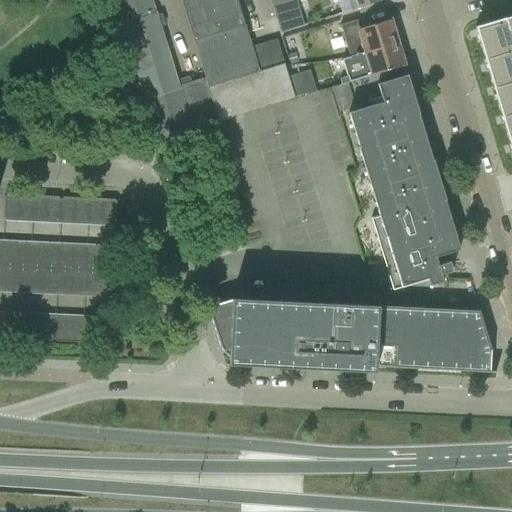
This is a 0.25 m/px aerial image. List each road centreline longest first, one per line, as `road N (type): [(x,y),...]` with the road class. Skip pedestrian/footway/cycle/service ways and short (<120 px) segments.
road 1 (residential): [(207,392),(137,182),(0,169)]
road 2 (primary): [(0,483),(349,511)]
road 3 (primary): [(323,460),(0,426)]
road 4 (primary): [(323,460),(237,467),(0,463)]
road 5 (residential): [(511,409),(207,392)]
road 6 (residential): [(511,279),(428,16)]
road 7 (residential): [(207,392),(112,387),(0,422)]
road 8 (primary): [(511,456),(323,460)]
